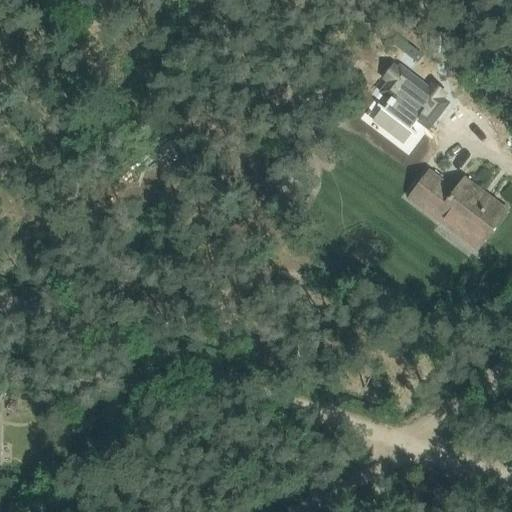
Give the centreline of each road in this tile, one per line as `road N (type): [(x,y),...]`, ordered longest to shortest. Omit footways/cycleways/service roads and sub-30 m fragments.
road 1 (residential): [(408,429),(0,294)]
road 2 (residential): [(270,511),(408,429)]
road 3 (residential): [(408,429),(511,353)]
